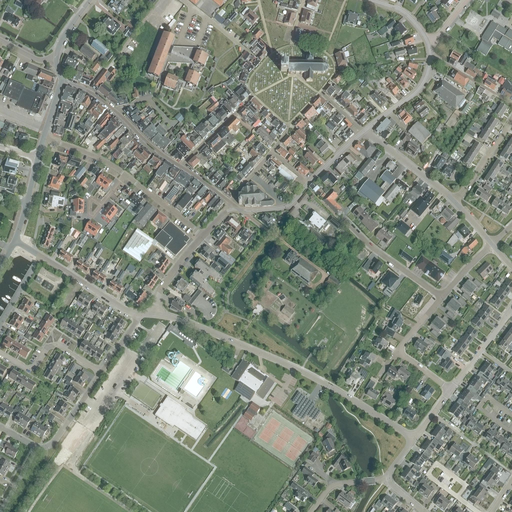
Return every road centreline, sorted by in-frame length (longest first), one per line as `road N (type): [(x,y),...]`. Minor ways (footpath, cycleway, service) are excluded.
road 1 (unclassified): [(413,439),(301,371),(155,315)]
road 2 (residential): [(62,78),(95,95),(180,166)]
road 3 (residential): [(441,296),(368,245),(344,218)]
road 4 (residential): [(100,372),(55,344),(27,368),(0,353)]
